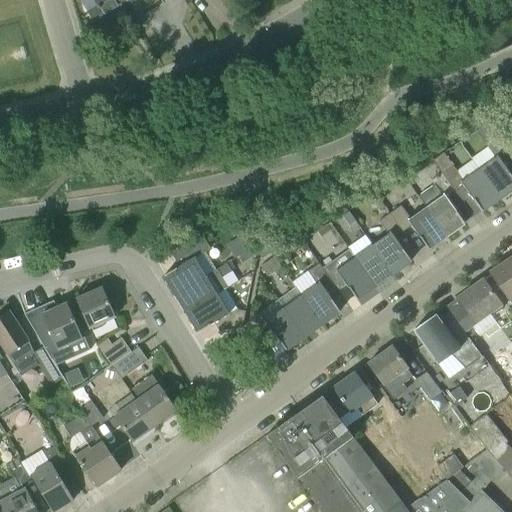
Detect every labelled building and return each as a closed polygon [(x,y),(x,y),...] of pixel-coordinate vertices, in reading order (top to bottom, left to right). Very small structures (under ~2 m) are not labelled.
[(125,6),(121,0),(94,0),(98,6),(88,12),(96,24),(125,6)] [(479,169),(500,198),(511,189),(511,176),(507,169),(511,165),(511,155),(490,125),(478,133),(495,158),(479,169)] [(500,198),(479,169),(463,180),(444,153),(433,160),(442,173),(455,192),(464,186),(481,211),(500,198)] [(418,197),(426,207),(446,236),(465,223),(447,197),(455,192),(442,173),(431,180),(435,185),(418,197)] [(446,236),(426,207),(410,218),(401,205),(390,213),(403,232),(412,226),(428,249),(446,236)] [(360,228),(348,211),(336,220),(344,231),(354,233),(360,228)] [(373,245),(393,274),(411,261),(395,238),(403,232),(390,213),(379,221),(388,234),(373,245)] [(164,275),(176,295),(206,276),(195,258),(196,257),(195,256),(210,247),(202,233),(171,252),(179,266),(164,275)] [(272,252),(265,240),(264,241),(254,246),(262,258),(271,253),(272,252)] [(393,274),(373,245),(355,258),(375,286),(393,274)] [(322,267),(337,290),(346,284),(357,299),(375,286),(355,258),(348,248),(322,267)] [(253,256),(249,249),(237,257),(242,264),(253,256)] [(274,257),(261,266),(268,276),(281,267),(274,257)] [(511,262),(510,259),(490,272),(508,300),(511,297),(511,262)] [(187,313),(217,294),(229,287),(222,277),(232,270),(231,269),(228,263),(227,263),(206,276),(176,295),(187,313)] [(337,290),(322,267),(319,263),(308,271),(317,284),(301,295),(322,324),(340,311),(329,296),(337,290)] [(460,299),(449,307),(465,329),(488,313),(491,317),(503,308),(482,280),(459,297),(460,299)] [(102,287),(76,299),(88,328),(115,316),(102,287)] [(217,294),(187,313),(199,332),(214,323),(220,332),(225,330),(229,329),(234,328),(238,328),(242,328),(246,311),(234,309),(228,312),(217,294)] [(322,324),(301,295),(283,308),(304,337),(322,324)] [(44,347),(52,359),(55,365),(88,350),(67,303),(53,309),(50,302),(24,314),(44,347)] [(304,337),(283,308),(267,320),(263,315),(251,312),(247,329),(252,331),(257,333),(261,336),(267,341),(275,335),(286,350),(304,337)] [(0,315),(0,342),(21,374),(38,363),(33,354),(29,341),(9,310),(0,315)] [(466,369),(483,357),(450,311),(438,319),(435,315),(414,330),(424,344),(419,348),(431,363),(435,360),(439,364),(452,354),(466,369)] [(110,365),(130,351),(121,338),(111,344),(106,337),(95,344),(110,365)] [(137,346),(130,351),(110,365),(121,380),(148,361),(137,346)] [(394,399),(408,390),(403,383),(413,376),(392,346),(368,363),(394,399)] [(52,359),(44,347),(33,354),(38,363),(51,385),(63,378),(55,365),(52,359)] [(339,418),(349,411),(350,412),(357,407),(362,414),(378,403),(355,372),(333,388),(337,394),(327,401),(339,418)] [(442,391),(427,372),(416,380),(431,399),(442,391)] [(136,400),(155,426),(177,410),(151,375),(130,390),(136,400)] [(460,386),(446,396),(455,407),(468,398),(460,386)] [(407,511),(405,508),(339,418),(327,401),(322,395),(267,435),(322,511),(407,511)] [(81,404),(86,413),(93,425),(104,418),(90,398),(81,404)] [(155,426),(136,400),(114,416),(133,442),(155,426)] [(93,425),(86,413),(65,426),(72,438),(81,432),(87,442),(73,451),(97,486),(122,469),(103,442),(93,425)] [(487,450),(504,467),(511,474),(511,448),(507,443),(508,441),(486,415),(470,427),(487,450)] [(51,463),(31,474),(53,511),(74,499),(65,484),(66,484),(66,483),(64,483),(62,480),(72,474),(55,445),(44,452),(51,463)] [(463,468),(447,479),(405,508),(407,511),(504,511),(482,490),(504,467),(487,450),(463,467),(463,468)] [(447,479),(463,468),(463,467),(454,454),(437,466),(447,479)] [(0,485),(0,493),(10,511),(37,511),(26,490),(23,484),(31,478),(19,457),(8,464),(15,478),(0,485)] [(0,511),(10,511),(0,493),(0,511)]
